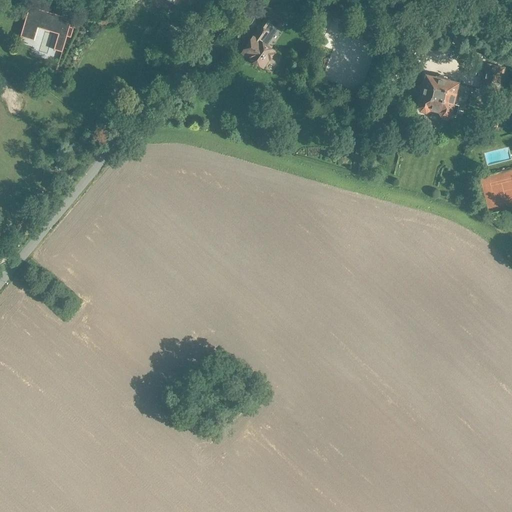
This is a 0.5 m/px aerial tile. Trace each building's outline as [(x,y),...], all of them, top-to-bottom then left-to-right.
[(31,7),(21,37),(35,41),(39,28),(41,29),(56,34),(60,35),(55,50),(63,52),(68,37),(72,38),(75,28),(71,27),(73,19),(31,7)] [(351,15),(324,9),(321,19),(349,25),(351,15)] [(242,53),(251,60),(250,61),(258,66),(259,65),(263,68),(269,59),(270,59),(271,58),(272,58),(272,57),(273,57),(273,56),(273,55),(273,54),(273,53),(274,52),(266,46),(278,28),(279,29),(284,21),(268,10),(262,18),(265,20),(252,38),(250,38),(248,41),(249,43),(242,53)] [(504,68),(488,64),(482,88),(498,92),(504,68)] [(422,96),(419,107),(421,111),(426,112),(429,110),(429,109),(430,109),(433,111),(437,112),(440,111),(441,112),(441,113),(442,116),(447,117),(450,116),(453,104),(464,107),(467,95),(456,92),(458,84),(447,81),(448,80),(446,78),(440,76),(438,78),(437,79),(427,76),(424,88),(421,90),(420,93),(422,96)]
